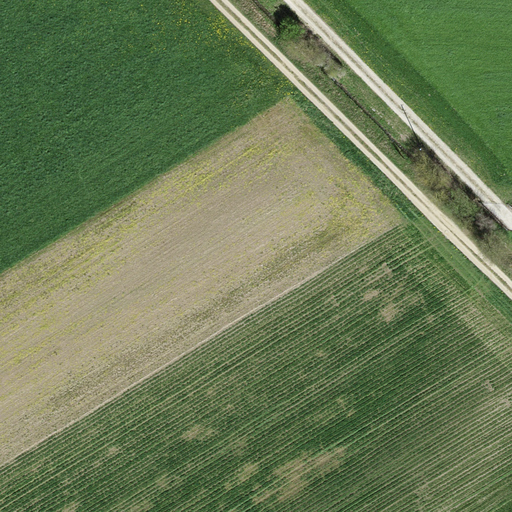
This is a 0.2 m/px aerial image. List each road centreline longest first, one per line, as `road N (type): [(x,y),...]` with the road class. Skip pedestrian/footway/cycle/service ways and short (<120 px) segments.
road 1 (track): [(216,0),(511,295)]
road 2 (track): [(287,0),(511,224)]
